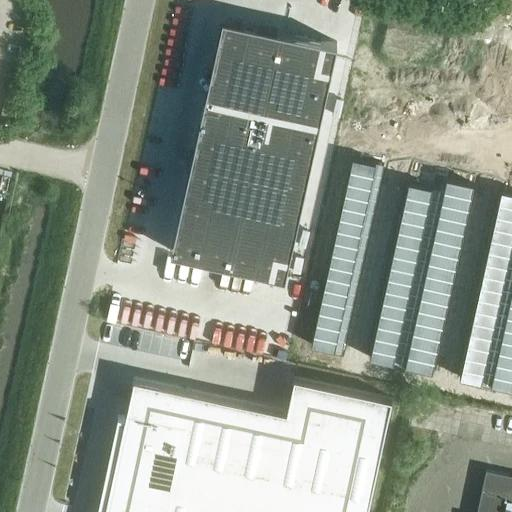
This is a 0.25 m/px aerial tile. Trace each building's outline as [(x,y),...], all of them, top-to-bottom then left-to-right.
[(206,94),(171,251),(285,277),(337,43),(277,29),(276,36),(227,25),(212,95),(206,94)] [(10,66),(7,82),(18,84),(21,68),(10,66)] [(353,157),(350,170),(381,177),(384,164),(376,163),(353,157)] [(350,170),(347,181),(379,188),(381,177),(350,170)] [(440,189),(440,190),(471,196),(474,184),(443,177),(440,189)] [(347,181),(345,193),(376,200),(379,188),(347,181)] [(409,182),(406,194),(469,208),(471,196),(440,190),(440,189),(409,182)] [(511,192),(501,190),(498,203),(511,205),(511,192)] [(345,193),(342,205),(373,212),(376,200),(345,193)] [(406,194),(403,206),(466,220),(469,208),(406,194)] [(511,205),(498,203),(496,214),(511,217),(511,205)] [(342,205),(340,216),(371,223),(373,212),(342,205)] [(403,206),(401,218),(463,232),(466,220),(403,206)] [(511,217),(496,214),(493,226),(511,230),(511,217)] [(340,216),(337,228),(368,235),(371,223),(340,216)] [(401,218),(398,229),(461,243),(463,232),(401,218)] [(511,230),(493,226),(491,238),(511,242),(511,230)] [(337,228),(334,240),(366,247),(368,235),(337,228)] [(398,229),(396,241),(458,255),(461,243),(398,229)] [(511,242),(491,238),(488,249),(511,254),(511,242)] [(334,240),(332,252),(363,259),(366,247),(334,240)] [(396,241),(393,253),(456,267),(458,255),(396,241)] [(511,254),(488,249),(485,261),(511,266),(511,254)] [(332,252),(329,263),(360,270),(363,259),(332,252)] [(393,253),(390,265),(453,278),(456,267),(393,253)] [(511,266),(485,261),(483,273),(511,279),(511,266)] [(329,263),(327,275),(358,282),(360,270),(329,263)] [(390,265),(388,276),(450,290),(453,278),(390,265)] [(511,279),(483,273),(480,284),(511,291),(511,279)] [(327,275),(324,287),(355,294),(358,282),(327,275)] [(388,276),(385,288),(448,302),(450,290),(388,276)] [(511,291),(480,284),(478,296),(511,303),(511,291)] [(324,287),(321,298),(353,305),(355,294),(324,287)] [(385,288),(383,300),(445,314),(448,302),(385,288)] [(511,303),(478,296),(475,308),(511,316),(511,303)] [(321,298),(319,310),(350,317),(353,305),(321,298)] [(383,300),(380,311),(443,325),(445,314),(383,300)] [(511,316),(475,308),(473,320),(511,328),(511,316)] [(319,310),(316,322),(347,329),(350,317),(319,310)] [(380,311),(377,323),(440,337),(443,325),(380,311)] [(511,328),(473,320),(470,331),(511,340),(511,328)] [(316,322),(314,334),(345,341),(347,329),(316,322)] [(377,323),(375,335),(437,349),(440,337),(377,323)] [(511,340),(470,331),(467,343),(511,352),(511,340)] [(314,334),(311,345),(342,352),(345,341),(314,334)] [(375,335),(372,347),(435,360),(437,349),(375,335)] [(511,352),(467,343),(465,355),(511,365),(511,352)] [(372,347),(370,358),(432,372),(435,360),(372,347)] [(511,365),(465,355),(462,367),(511,377),(511,365)] [(511,377),(462,367),(460,378),(511,389),(511,377)] [(366,511),(392,398),(294,377),(286,411),(134,378),(125,417),(118,416),(118,418),(120,418),(99,511),(366,511)] [(417,398),(415,422),(438,424),(440,400),(417,398)] [(445,428),(474,434),(479,408),(450,402),(445,428)] [(511,511),(511,474),(486,469),(476,511),(511,511)]
